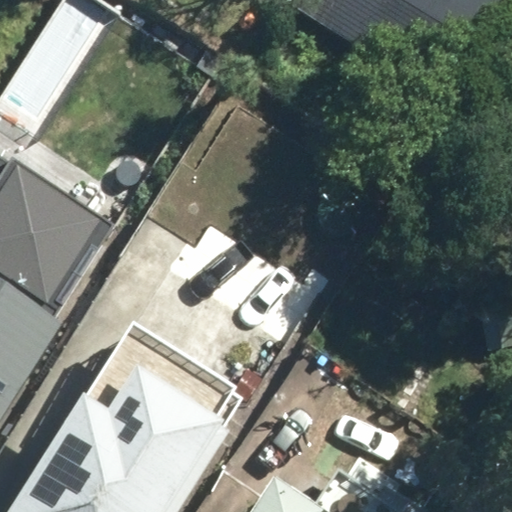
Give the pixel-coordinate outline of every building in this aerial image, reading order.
[(316,33),(415,91),(455,24),(487,43),(508,9),(491,0),(331,0),(335,2),(316,33)] [(110,224),(0,159),(0,284),(56,317),(110,224)] [(152,279),(125,265),(90,332),(116,346),(152,279)] [(0,422),(50,336),(0,307),(0,422)] [(93,430),(67,414),(6,511),(158,511),(204,438),(120,386),(93,430)] [(406,511),(416,497),(362,461),(339,495),(363,511),(406,511)] [(247,511),(283,511),(258,496),(247,511)]
